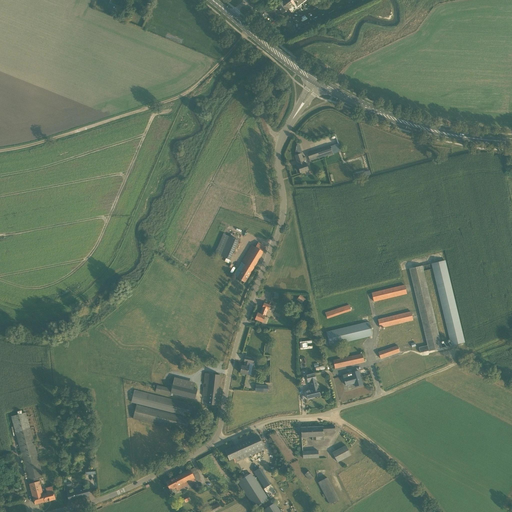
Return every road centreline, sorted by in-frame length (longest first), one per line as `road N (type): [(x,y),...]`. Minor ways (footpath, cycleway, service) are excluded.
road 1 (tertiary): [(215,439),(235,346),(282,218),(278,149),(297,111)]
road 2 (track): [(0,150),(178,97),(243,36)]
road 3 (primary): [(511,142),(419,127),(320,84)]
road 4 (tertiary): [(55,511),(141,482),(215,439)]
road 5 (track): [(440,511),(332,411)]
road 6 (track): [(511,339),(380,394)]
road 7 (unclassified): [(215,439),(272,419),(332,411)]
